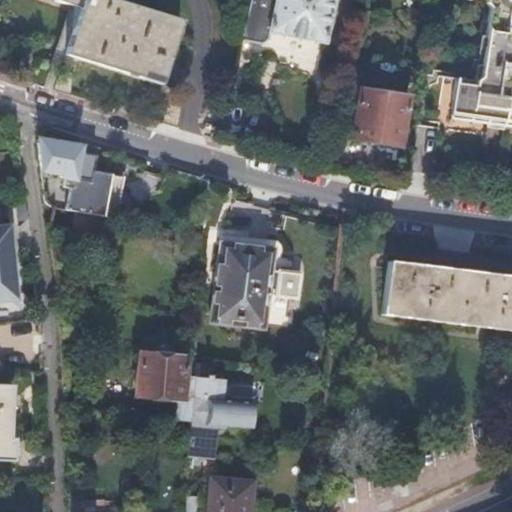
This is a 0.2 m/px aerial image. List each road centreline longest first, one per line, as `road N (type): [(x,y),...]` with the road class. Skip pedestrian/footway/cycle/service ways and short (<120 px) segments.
road 1 (residential): [(30,108),(205,166),(511,224)]
road 2 (residential): [(30,108),(59,511)]
